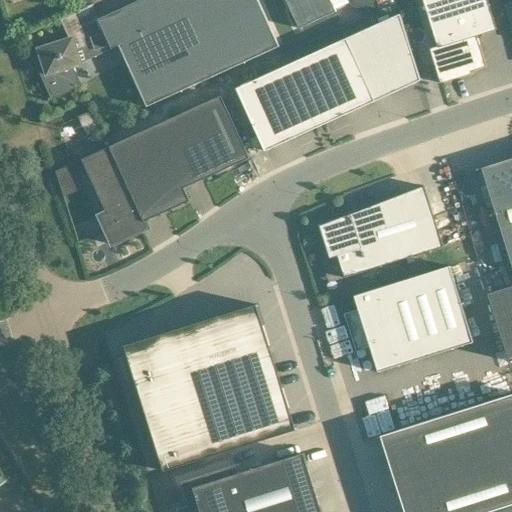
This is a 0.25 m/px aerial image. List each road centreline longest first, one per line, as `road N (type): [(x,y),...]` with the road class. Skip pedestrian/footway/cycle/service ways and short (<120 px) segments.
road 1 (unclassified): [(260,199),(357,511)]
road 2 (unclassified): [(260,199),(351,154),(511,100)]
road 3 (unclassified): [(43,319),(142,274),(260,199)]
road 4 (unclassified): [(112,511),(43,319)]
road 5 (unclassified): [(43,319),(0,174)]
